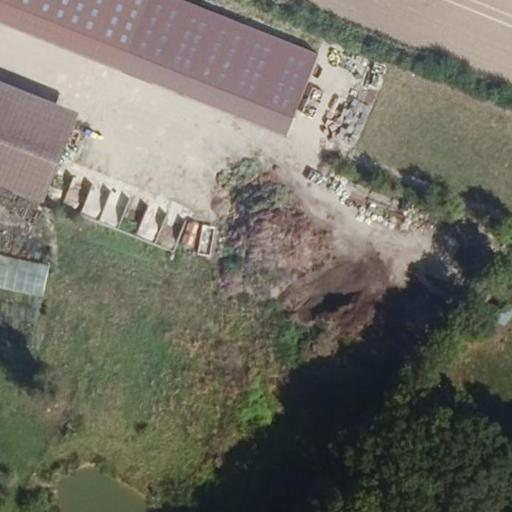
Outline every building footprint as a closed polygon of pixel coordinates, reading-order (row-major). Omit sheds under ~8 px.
[(0,0),(0,23),(125,74),(155,0),(0,0)] [(262,35),(255,51),(276,60),(283,44),(262,35)] [(78,120),(0,89),(0,194),(42,211),(78,120)] [(190,256),(202,261),(211,237),(199,232),(190,256)] [(56,271),(0,259),(0,345),(39,353),(56,271)] [(412,352),(424,330),(413,323),(400,345),(412,352)]
